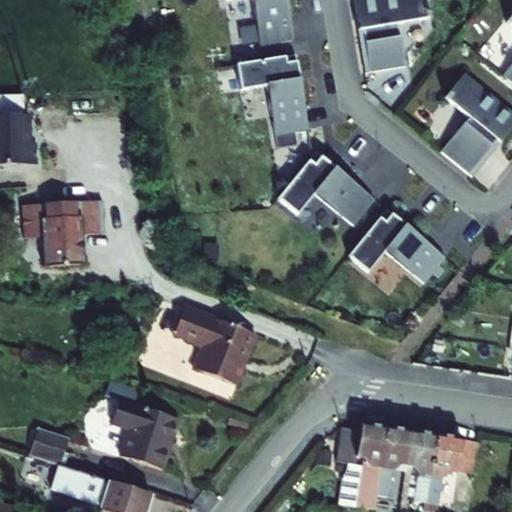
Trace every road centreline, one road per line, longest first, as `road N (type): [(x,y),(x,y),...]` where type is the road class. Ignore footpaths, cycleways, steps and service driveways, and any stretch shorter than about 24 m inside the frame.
road 1 (residential): [(511,413),(344,394),(298,423),(226,511)]
road 2 (residential): [(491,214),(354,101),(334,0)]
